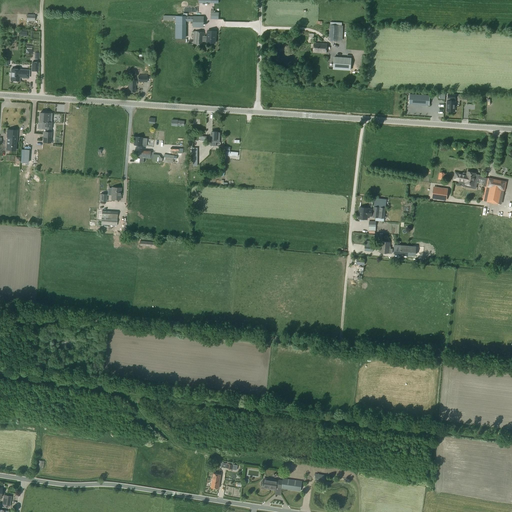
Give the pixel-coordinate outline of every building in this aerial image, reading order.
[(193,16),(192,28),(203,28),(203,17),(193,16)] [(328,25),(328,40),(337,41),(337,40),(341,41),(342,26),(341,26),(341,23),(329,22),(329,25),(328,25)] [(175,24),(174,38),(184,38),(184,24),(175,24)] [(194,31),(193,45),(203,45),(204,32),(194,31)] [(207,31),(206,43),(214,43),(215,31),(207,31)] [(313,43),(312,52),(326,53),(326,44),(313,43)] [(334,57),(333,69),(350,70),(351,58),(334,57)] [(11,69),(11,81),(13,81),(14,82),(15,82),(16,82),(17,81),(19,81),(20,76),(23,76),(22,77),(29,78),(29,70),(20,70),(20,69),(11,69)] [(429,106),(429,96),(409,94),(409,104),(429,106)] [(447,101),(446,112),(454,112),(455,101),(447,101)] [(38,122),(38,126),(42,126),(42,123),(42,126),(47,126),(46,129),(51,129),(52,123),(50,123),(51,114),(40,113),(39,122),(38,122)] [(17,130),(7,129),(7,137),(7,150),(15,151),(16,138),(17,138),(17,130)] [(51,133),(44,132),(43,143),(50,143),(51,133)] [(134,137),(133,145),(141,146),(142,138),(134,137)] [(138,154),(137,158),(139,158),(139,163),(143,163),(144,158),(150,159),(152,159),(152,162),(161,163),(162,158),(158,158),(159,155),(153,155),(150,155),(150,151),(140,150),(140,155),(138,154)] [(164,154),(163,163),(172,164),(173,159),(176,160),(177,156),(164,154)] [(454,173),(453,180),(464,183),(463,185),(472,187),(475,174),(466,172),(465,176),(454,173)] [(480,184),(479,188),(485,189),(482,202),(500,206),(505,183),(481,178),(480,183),(485,184),(485,185),(480,184)] [(112,188),(111,200),(120,200),(121,188),(112,188)] [(432,188),(431,198),(444,200),(446,190),(432,188)] [(386,199),(373,198),(373,203),(374,203),(373,208),(377,208),(385,209),(386,199)] [(376,218),(377,208),(373,208),(372,211),(371,211),(367,210),(367,209),(359,208),(358,220),(366,220),(366,217),(372,217),(371,218),(376,218)] [(384,219),(385,209),(377,208),(376,218),(384,219)] [(102,210),(101,224),(117,225),(118,211),(102,210)] [(366,241),(364,251),(373,252),(374,242),(366,241)] [(380,242),(379,253),(389,253),(390,243),(380,242)] [(391,246),(390,252),(394,253),(393,254),(415,256),(416,247),(394,245),(394,247),(391,246)] [(212,474),(210,488),(218,489),(221,475),(212,474)] [(261,482),(261,485),(262,486),(262,487),(270,489),(276,490),(276,487),(281,487),(281,489),(299,491),(301,482),(283,479),(282,481),(276,480),(276,481),(263,479),(263,481),(262,481),(261,482)] [(4,495),(2,505),(10,506),(11,496),(4,495)]
